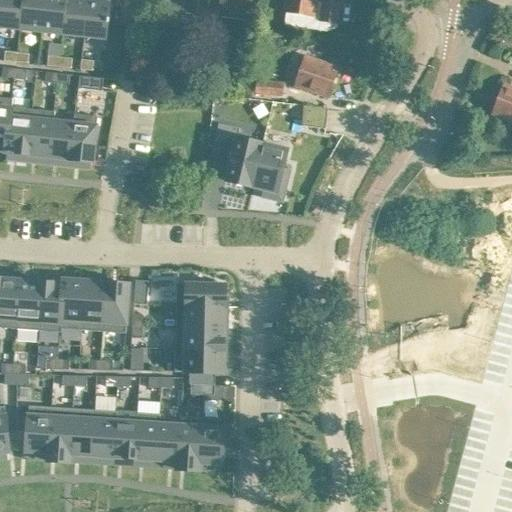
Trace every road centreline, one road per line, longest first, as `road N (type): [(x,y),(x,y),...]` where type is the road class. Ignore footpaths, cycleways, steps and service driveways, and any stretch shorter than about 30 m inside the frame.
road 1 (unclassified): [(348,511),(322,363),(325,257)]
road 2 (residential): [(252,257),(248,511)]
road 3 (residential): [(252,257),(0,248)]
road 4 (unclassified): [(325,257),(329,225),(421,56),(426,32)]
